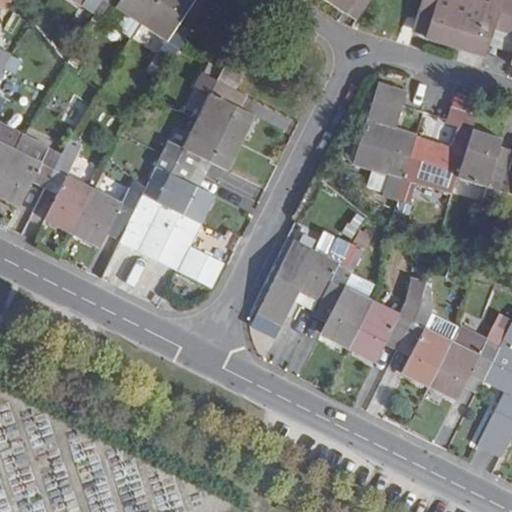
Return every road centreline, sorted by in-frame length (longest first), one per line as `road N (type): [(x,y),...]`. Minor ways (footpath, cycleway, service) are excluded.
road 1 (residential): [(355,41),(204,356)]
road 2 (secondary): [(204,356),(511,511)]
road 3 (secondary): [(0,257),(204,356)]
road 4 (residential): [(355,41),(511,89)]
